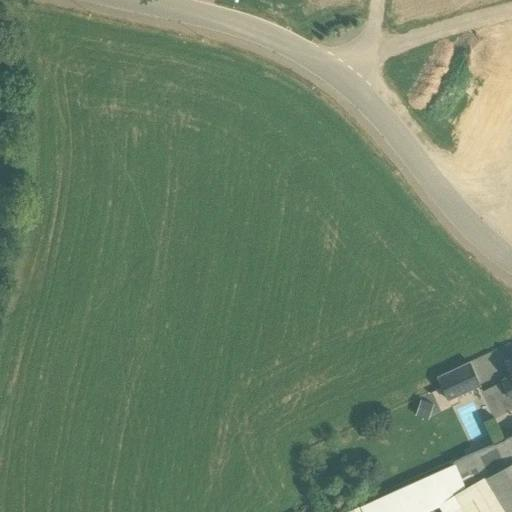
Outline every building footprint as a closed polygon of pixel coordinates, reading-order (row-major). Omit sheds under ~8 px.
[(469,362),(438,377),(448,401),(480,386),(469,362)] [(511,379),(501,383),(510,400),(511,398),(511,379)] [(511,444),(508,438),(473,453),(486,477),(511,463),(511,444)] [(473,453),(454,461),(468,487),(486,477),(473,453)] [(454,461),(359,506),(361,511),(424,511),(437,505),(468,487),(454,461)] [(508,511),(511,511),(511,463),(486,477),(508,511)] [(506,511),(486,477),(468,487),(437,505),(440,511),(506,511)]
